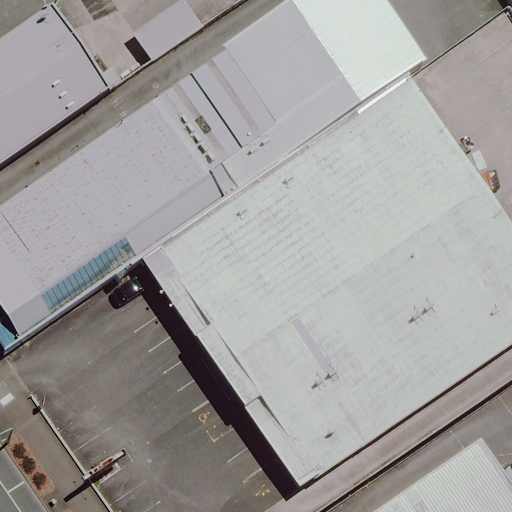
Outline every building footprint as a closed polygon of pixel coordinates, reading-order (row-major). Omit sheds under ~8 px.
[(0,353),(124,268),(411,71),(428,59),(387,0),(290,0),(222,47),(226,52),(0,206),(0,353)] [(197,37),(176,3),(122,39),(143,72),(197,37)] [(38,11),(0,34),(0,158),(94,99),(38,11)] [(511,352),(511,228),(417,87),(145,269),(298,496),(511,352)] [(511,511),(511,481),(485,441),(376,511),(511,511)]
